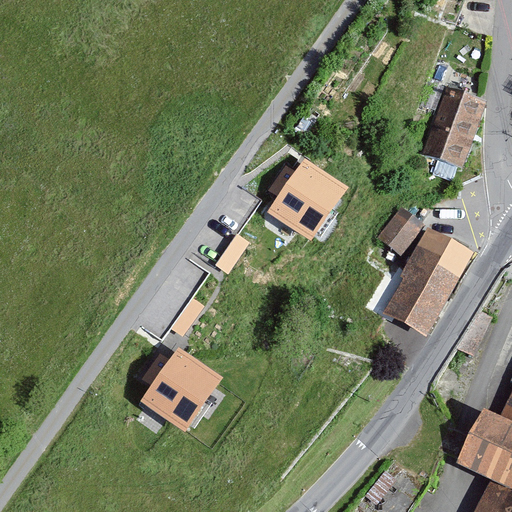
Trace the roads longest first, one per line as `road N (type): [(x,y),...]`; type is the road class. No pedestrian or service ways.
road 1 (secondary): [(511,233),(397,411),(307,511)]
road 2 (residential): [(509,0),(498,132),(511,188)]
